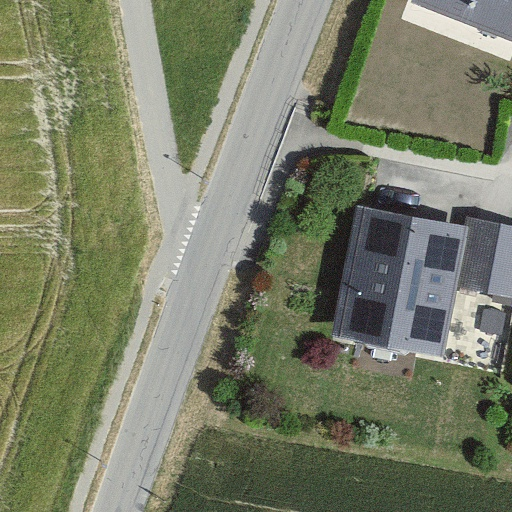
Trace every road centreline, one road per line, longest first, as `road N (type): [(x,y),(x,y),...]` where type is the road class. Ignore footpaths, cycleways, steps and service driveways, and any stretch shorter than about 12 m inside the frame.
road 1 (tertiary): [(119,511),(219,248)]
road 2 (unclassified): [(134,0),(178,206),(219,248)]
road 3 (tertiary): [(219,248),(316,0)]
